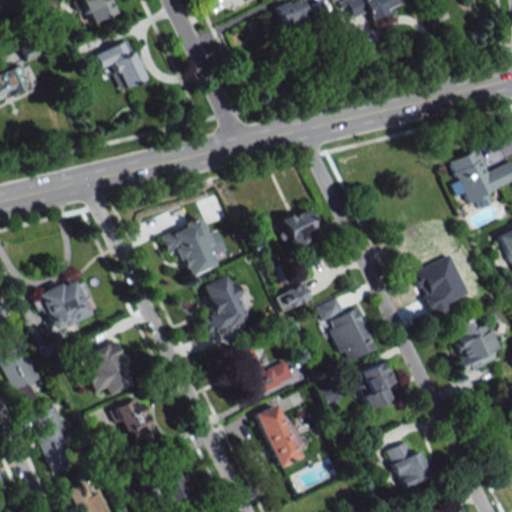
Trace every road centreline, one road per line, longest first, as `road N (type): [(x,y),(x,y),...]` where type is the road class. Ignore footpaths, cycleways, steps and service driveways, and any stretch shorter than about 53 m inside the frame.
road 1 (secondary): [(0,195),(511,74)]
road 2 (residential): [(484,511),(299,126)]
road 3 (residential): [(243,511),(81,177)]
road 4 (residential): [(237,141),(168,0)]
